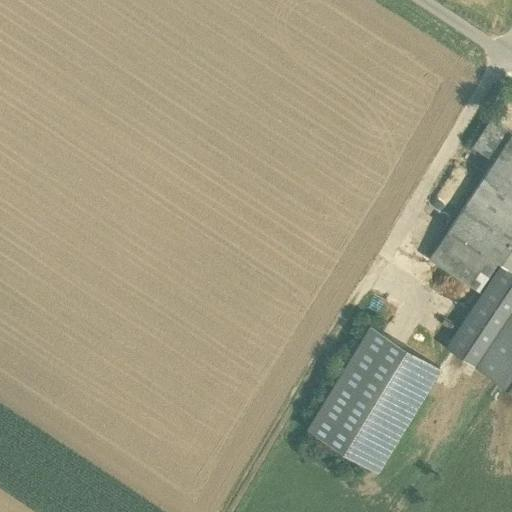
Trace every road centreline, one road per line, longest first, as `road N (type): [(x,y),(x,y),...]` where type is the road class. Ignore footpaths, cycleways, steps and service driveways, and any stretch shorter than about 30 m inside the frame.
road 1 (track): [(503,55),(361,294)]
road 2 (track): [(231,511),(361,294)]
